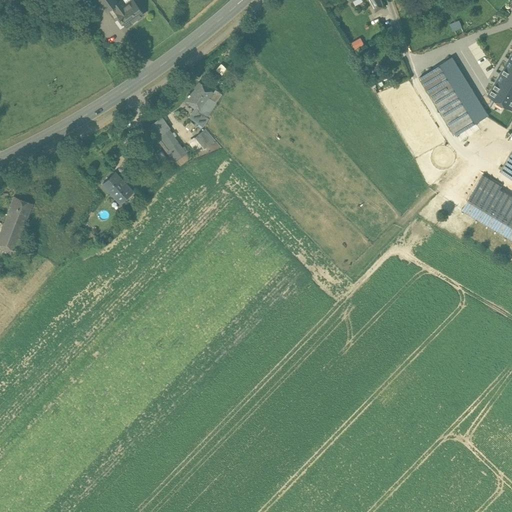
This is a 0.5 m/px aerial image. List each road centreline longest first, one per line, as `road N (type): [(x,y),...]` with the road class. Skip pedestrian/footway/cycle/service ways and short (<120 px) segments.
road 1 (primary): [(242,0),(119,94),(0,160)]
road 2 (unclassified): [(387,0),(418,87),(457,145)]
